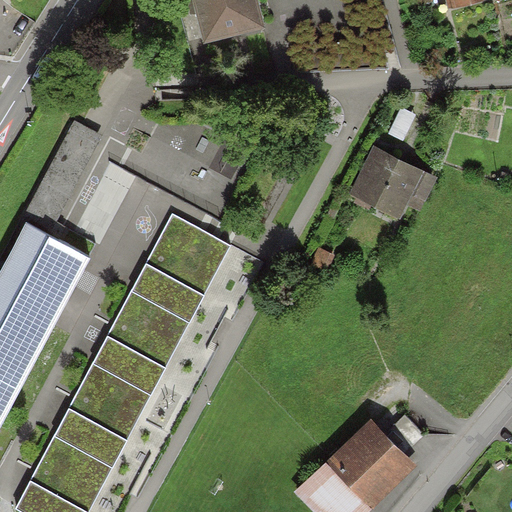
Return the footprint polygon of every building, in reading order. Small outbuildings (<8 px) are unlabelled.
[(195,0),(207,45),(262,32),(254,0),(195,0)] [(446,0),(450,12),(492,0),(446,0)] [(252,156),(168,113),(150,148),(176,161),(180,154),(219,174),(213,185),(232,195),(252,156)] [(0,428),(97,244),(57,223),(103,136),(75,121),(21,224),(25,226),(0,273),(0,428)] [(401,160),(375,147),(348,199),(400,226),(409,208),(420,214),(438,179),(401,160)] [(235,249),(174,216),(15,511),(17,511),(93,511),(158,392),(235,249)] [(333,447),(295,487),(320,511),(368,511),(432,447),(398,414),(388,425),(377,414),(339,453),(333,447)]
